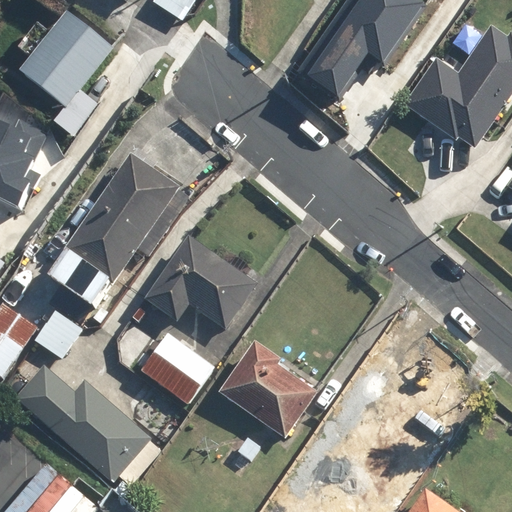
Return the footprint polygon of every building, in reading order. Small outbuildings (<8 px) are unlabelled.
[(184,23),(198,0),(159,0),(156,6),(184,23)] [(346,0),(298,70),(340,99),(369,56),(384,67),(427,5),(419,0),(346,0)] [(116,54),(68,18),(22,78),(70,115),(116,54)] [(492,31),(460,78),(438,63),(405,112),(457,147),(462,141),(478,151),(511,100),(511,36),(508,42),(492,31)] [(0,196),(24,208),(41,175),(27,169),(47,131),(18,118),(15,126),(0,119),(0,196)] [(48,283),(93,312),(111,285),(115,288),(138,254),(150,262),(192,199),(132,158),(48,283)] [(190,309),(227,333),(258,287),(189,241),(146,305),(178,326),(190,309)] [(0,311),(0,378),(4,381),(39,331),(3,307),(0,311)] [(217,370),(169,336),(142,375),(190,408),(217,370)] [(280,362),(256,345),(220,395),(285,442),(319,396),(277,366),(280,362)] [(74,395),(46,370),(17,403),(114,488),(154,443),(85,382),(74,395)] [(342,511),(380,511),(404,477),(328,425),(268,511),(340,511),(341,511),(342,511)] [(455,511),(426,492),(412,511),(455,511)]
